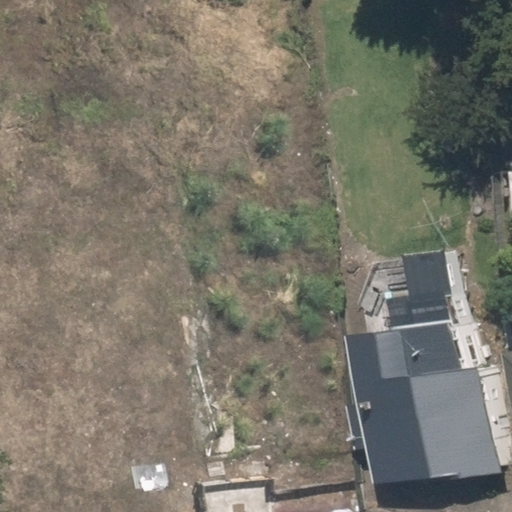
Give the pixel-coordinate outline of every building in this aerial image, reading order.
[(175,297),(194,455),(273,445),(276,469),(352,459),(329,278),(281,284),(253,62),(205,68),(222,201),(173,207),(184,296),(175,297)] [(362,330),(383,480),(509,463),(494,359),(473,362),(456,243),(413,248),(420,291),(402,294),(406,324),(362,330)] [(46,507),(116,498),(115,487),(178,480),(162,352),(29,369),(46,507)] [(0,366),(0,511),(17,511),(8,366),(0,366)] [(282,511),(279,477),(191,485),(193,511),(282,511)]
